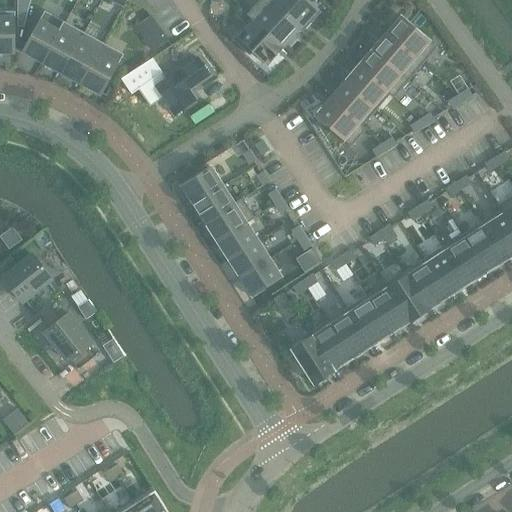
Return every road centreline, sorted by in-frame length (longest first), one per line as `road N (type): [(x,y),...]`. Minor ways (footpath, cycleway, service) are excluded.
road 1 (residential): [(121,204),(303,79),(337,45),(359,0)]
road 2 (tertiary): [(121,204),(286,456)]
road 3 (tertiary): [(511,316),(286,456)]
road 4 (residential): [(0,336),(62,410),(116,410),(142,433)]
road 5 (tertiary): [(121,204),(86,153),(37,123),(0,113)]
road 6 (residential): [(511,109),(434,0)]
